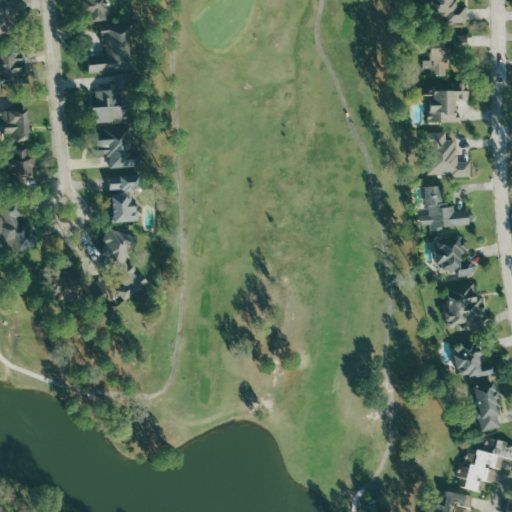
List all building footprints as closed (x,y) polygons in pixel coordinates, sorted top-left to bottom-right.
[(17,0),(0,0),(0,33),(13,33),(13,21),(18,21),(17,0)] [(107,20),(106,0),(83,0),(84,13),(94,12),(94,20),(107,20)] [(468,18),(468,6),(459,6),(458,0),(424,0),(425,19),(468,18)] [(90,72),(136,70),(135,22),(102,23),(103,36),(106,36),(107,55),(89,56),(90,72)] [(469,50),(469,35),(457,35),(457,50),(469,50)] [(425,69),(433,69),(433,76),(451,75),(449,49),(456,48),(455,41),(432,42),(432,60),(424,60),(425,69)] [(0,84),(22,84),(22,51),(0,51),(0,84)] [(119,89),(93,90),(95,122),(128,120),(126,86),(134,85),(133,73),(118,74),(119,89)] [(469,100),(469,84),(431,84),(432,122),(459,122),(459,100),(469,100)] [(30,110),(4,110),(4,141),(31,141),(30,110)] [(111,169),(141,166),(137,125),(99,128),(101,156),(110,155),(111,169)] [(472,175),(472,162),(458,162),(457,139),(448,140),(448,132),(426,133),(427,176),(472,175)] [(11,179),(33,178),(32,148),(10,149),(11,179)] [(112,222),(137,222),(137,175),(112,175),(112,222)] [(471,226),(470,210),(455,211),(455,204),(443,204),(442,185),(427,186),(429,215),(420,215),(421,225),(432,225),(432,228),(471,226)] [(36,246),(24,215),(22,216),(19,207),(3,212),(4,215),(0,216),(0,230),(9,256),(36,246)] [(105,235),(108,240),(106,248),(114,260),(113,265),(126,284),(119,289),(126,301),(132,297),(138,298),(150,291),(151,284),(146,276),(136,274),(137,268),(132,261),(134,249),(138,247),(140,236),(112,230),(105,235)] [(459,267),(460,276),(476,274),(474,258),(467,259),(464,237),(435,241),(439,269),(459,267)] [(53,275),(58,300),(87,294),(89,302),(108,299),(104,281),(83,285),(80,269),(53,275)] [(448,289),(451,312),(447,312),(449,327),(466,324),(467,331),(488,328),(484,298),(478,299),(476,286),(448,289)] [(480,341),(456,342),(458,377),(495,375),(495,364),(481,364),(480,341)] [(483,431),(504,426),(493,380),(482,383),(481,379),(471,381),(483,431)] [(495,454),(471,450),(468,467),(461,465),(459,476),(462,477),(460,487),(479,490),(481,481),(495,483),(497,469),(502,469),(504,458),(511,459),(511,446),(508,446),(509,442),(497,440),(495,454)] [(470,511),(472,495),(447,492),(446,506),(433,504),(431,511),(470,511)]
